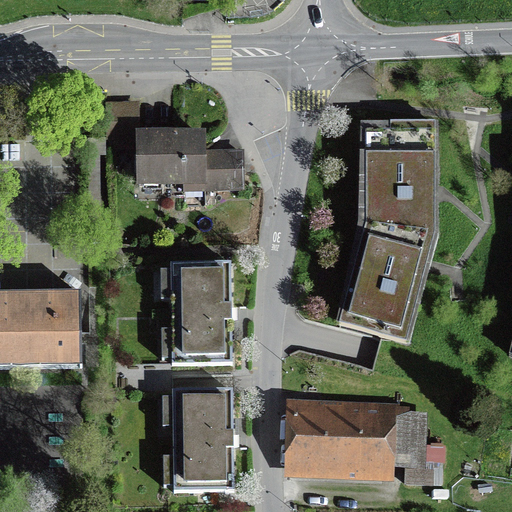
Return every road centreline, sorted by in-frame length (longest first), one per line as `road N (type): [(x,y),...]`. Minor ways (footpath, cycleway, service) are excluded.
road 1 (residential): [(310,50),(270,329),(273,511)]
road 2 (tertiary): [(0,57),(310,50)]
road 3 (tertiary): [(310,50),(511,41)]
road 4 (unknown): [(105,253),(281,254)]
